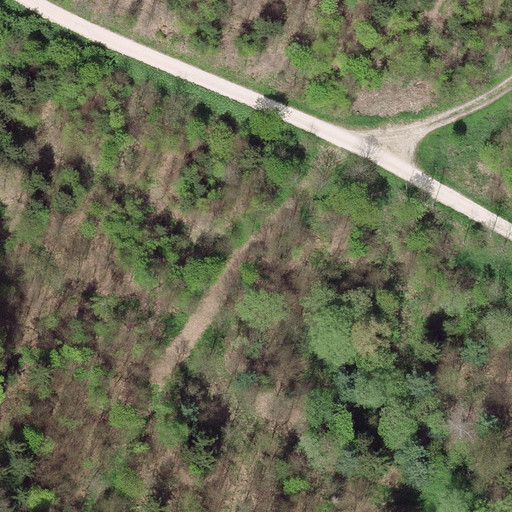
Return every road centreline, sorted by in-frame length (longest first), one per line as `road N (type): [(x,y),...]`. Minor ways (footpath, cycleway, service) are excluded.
road 1 (track): [(37,0),(130,52),(361,142),(511,227)]
road 2 (track): [(361,142),(474,110),(511,82)]
